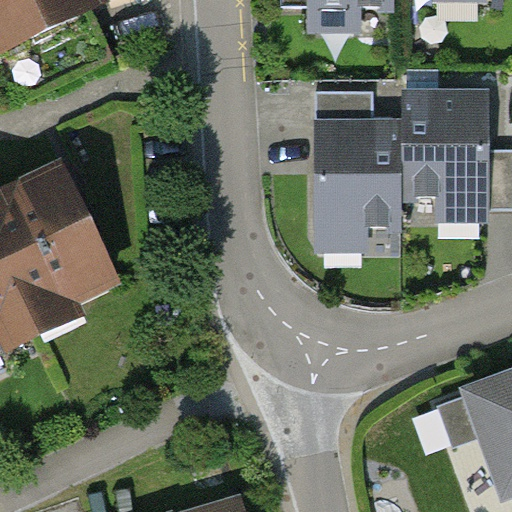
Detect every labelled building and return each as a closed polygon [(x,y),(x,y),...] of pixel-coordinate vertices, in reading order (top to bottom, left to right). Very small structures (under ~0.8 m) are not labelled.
[(0,0),(0,69),(108,22),(98,0),(0,0)] [(311,0),(312,47),(399,46),(398,0),(311,0)] [(437,0),(437,23),(494,23),(494,0),(437,0)] [(405,96),(405,126),(405,210),(443,209),(443,236),(511,235),(511,159),(493,160),(493,95),(405,96)] [(405,126),(318,126),(318,260),(405,260),(405,210),(405,126)] [(66,185),(0,214),(0,367),(124,311),(66,185)] [(511,511),(511,389),(450,413),(488,511),(511,511)]
